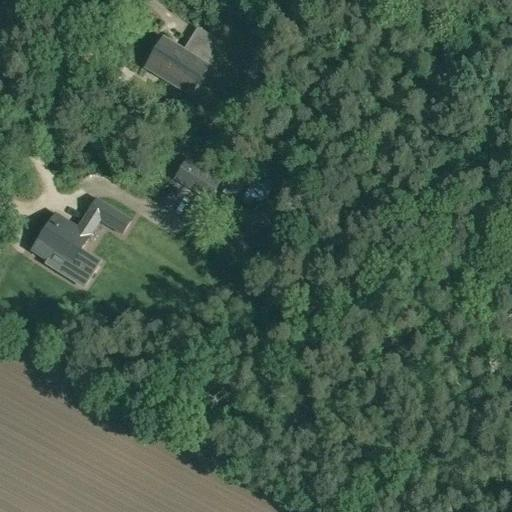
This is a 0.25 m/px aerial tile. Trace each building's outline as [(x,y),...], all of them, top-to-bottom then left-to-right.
[(177,86),(191,95),(215,56),(211,54),(219,40),(198,28),(184,51),(164,38),(148,64),(179,83),(177,86)] [(173,181),(208,202),(222,180),(187,159),(173,181)] [(224,194),(235,200),(250,176),(239,169),(224,194)] [(56,252),(74,263),(100,221),(123,236),(132,220),(97,198),(78,228),(56,214),(32,252),(49,262),(56,252)] [(301,336),(315,347),(335,323),(322,311),(301,336)] [(276,427),(298,439),(309,418),(286,407),(276,427)]
